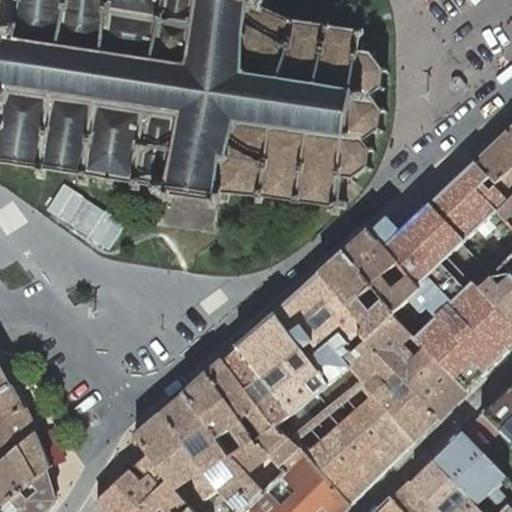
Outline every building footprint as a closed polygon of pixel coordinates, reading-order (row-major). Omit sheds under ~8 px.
[(0,164),(1,164),(39,170),(37,179),(46,181),(48,171),(82,177),(81,186),(89,188),(91,178),(109,181),(108,186),(114,187),(115,182),(134,185),(132,192),(141,193),(142,187),(154,189),(153,197),(157,197),(163,200),(163,202),(165,203),(173,204),(174,198),(181,196),(184,192),(184,190),(194,191),(201,192),(201,194),(202,199),(208,202),(208,209),(217,210),(218,211),(220,204),(223,204),(223,202),(229,203),(230,195),(257,198),(256,205),(263,206),(264,199),(300,204),(331,208),(330,215),(340,216),(340,209),(347,210),(349,201),(342,200),(343,193),(340,193),(341,186),(345,186),(346,179),(351,180),(351,184),(358,183),(357,179),(367,171),(371,174),(374,169),(370,166),(372,154),(377,153),(376,147),(371,147),(367,143),(378,134),(382,136),(386,131),(382,128),(384,115),(389,113),(387,107),(383,108),(375,97),(381,92),(385,94),(388,89),(384,86),(384,84),(382,83),(383,77),(386,77),(386,74),(390,73),(389,67),(384,68),(376,58),(379,54),(373,50),(372,52),(366,52),(368,41),(363,41),(363,39),(368,34),(364,29),(361,31),(333,26),(333,23),(326,24),(326,25),(298,20),(297,17),(290,19),(268,8),(271,0),(236,0),(237,1),(228,0),(9,0),(10,2),(19,3),(16,23),(3,21),(2,24),(1,30),(1,33),(0,32),(0,40),(4,41),(4,51),(7,55),(9,56),(7,73),(4,73),(0,76),(0,106),(3,107),(1,121),(0,120),(0,164)] [(511,129),(476,163),(493,180),(494,179),(497,182),(511,169),(511,129)] [(467,392),(511,347),(511,320),(482,287),(483,286),(454,255),(498,211),(511,198),(497,182),(494,179),(493,180),(476,163),(466,173),(388,248),(402,264),(401,266),(421,289),(394,312),(393,316),(467,392)] [(511,169),(497,182),(511,198),(511,197),(511,169)] [(511,197),(511,198),(498,211),(511,225),(511,197)] [(454,255),(483,286),(505,265),(511,258),(511,225),(498,211),(454,255)] [(345,251),(394,312),(421,289),(401,266),(402,264),(388,248),(372,230),(371,228),(345,251)] [(368,340),(393,316),(394,312),(345,251),(321,272),(366,328),(361,333),(368,340)] [(482,287),(511,320),(511,272),(505,265),(483,286),(482,287)] [(369,341),(368,340),(361,333),(366,328),(321,272),(237,346),(293,415),(278,426),(299,449),(351,506),(417,441),(345,360),(369,341)] [(441,418),(467,392),(393,316),(368,340),(369,341),(441,418)] [(417,441),(441,418),(369,341),(345,360),(417,441)] [(275,429),(278,426),(293,415),(237,346),(222,360),(275,429)] [(0,393),(13,386),(0,360),(0,393)] [(260,441),(275,429),(222,360),(207,373),(260,441)] [(246,474),(270,456),(258,442),(260,441),(207,373),(162,414),(236,511),(239,511),(264,492),(253,481),(246,474)] [(13,386),(0,393),(0,424),(25,408),(13,386)] [(0,424),(0,463),(37,433),(25,408),(0,424)] [(191,508),(193,511),(236,511),(162,414),(136,437),(149,455),(150,454),(169,481),(191,508)] [(278,465),(299,449),(278,426),(275,429),(260,441),(258,442),(270,456),(278,465)] [(502,511),(511,504),(511,505),(511,480),(465,431),(434,462),(482,511),(502,511)] [(0,511),(51,466),(37,433),(0,463),(0,511)] [(344,511),(351,506),(299,449),(278,465),(270,456),(246,474),(253,481),(264,492),(239,511),(344,511)] [(97,503),(105,511),(134,511),(169,481),(150,454),(149,455),(100,501),(97,503)] [(482,511),(434,462),(412,483),(440,511),(482,511)] [(51,466),(0,511),(48,511),(57,502),(57,500),(49,471),(52,468),(51,466)] [(134,511),(186,511),(191,508),(169,481),(134,511)] [(405,511),(440,511),(412,483),(395,500),(405,511)] [(405,511),(395,500),(382,511),(405,511)]
